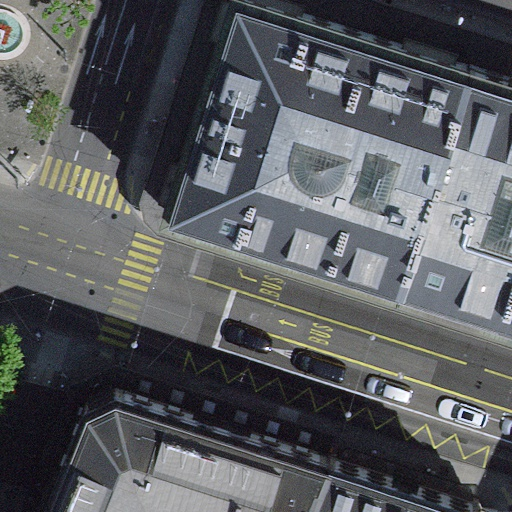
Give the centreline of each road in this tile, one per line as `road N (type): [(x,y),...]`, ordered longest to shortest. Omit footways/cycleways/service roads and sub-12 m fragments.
road 1 (tertiary): [(511,412),(58,271)]
road 2 (tertiary): [(58,271),(145,0)]
